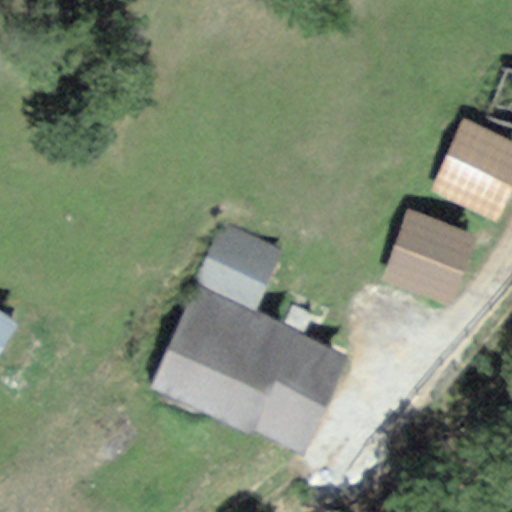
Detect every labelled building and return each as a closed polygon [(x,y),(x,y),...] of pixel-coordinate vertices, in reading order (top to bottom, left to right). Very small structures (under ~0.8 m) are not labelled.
[(511,158),(470,133),(444,175),(490,203),(511,166),(511,158)] [(416,223),(390,265),(436,292),(462,250),(416,223)] [(229,229),(203,271),(248,299),(274,257),(229,229)] [(315,364),(192,304),(154,380),(278,441),(315,364)] [(0,312),(0,344),(14,321),(0,312)]
